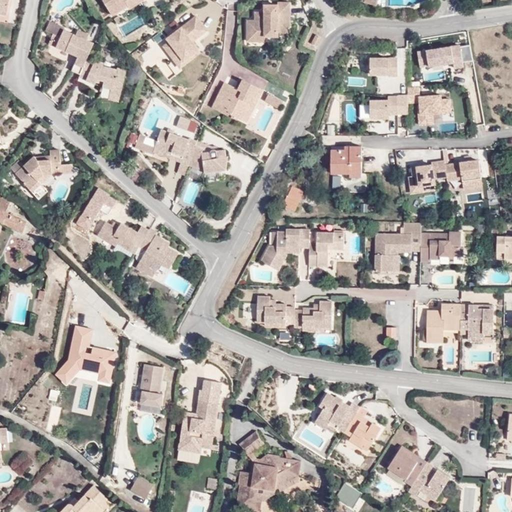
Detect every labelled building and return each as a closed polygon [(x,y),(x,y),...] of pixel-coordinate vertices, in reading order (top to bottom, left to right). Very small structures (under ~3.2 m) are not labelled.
[(105,0),(113,12),(128,2),(130,5),(138,0),(105,0)] [(264,35),(264,31),(277,31),(278,26),(289,27),(289,2),(277,2),(277,4),(270,4),(270,10),(263,10),(263,12),(254,12),(254,19),(246,19),(246,39),(255,40),(255,35),(264,35)] [(162,44),(172,57),(178,52),(182,57),(197,46),(191,38),(205,28),(195,14),(166,36),(168,39),(162,44)] [(72,59),(80,62),(87,48),(90,38),(83,35),(85,29),(75,25),(73,30),(61,25),(58,32),(53,42),(75,52),(72,59)] [(50,29),(46,38),(53,42),(58,32),(50,29)] [(309,42),(316,47),(322,39),(315,34),(309,42)] [(418,66),(451,60),(453,67),(462,66),(462,62),(472,60),(468,45),(457,47),(458,45),(416,53),(418,66)] [(179,65),(199,50),(197,46),(182,57),(178,52),(172,57),(179,65)] [(108,84),(118,86),(123,65),(115,62),(114,65),(101,61),(101,58),(91,54),(87,48),(80,62),(78,68),(76,73),(92,79),(95,74),(102,76),(101,82),(108,84)] [(80,62),(72,59),(69,65),(78,68),(80,62)] [(397,65),(370,65),(370,81),(388,81),(388,83),(397,82),(397,65)] [(232,92),(219,85),(208,105),(225,114),(226,111),(238,117),(247,100),(250,101),(257,85),(241,77),(236,86),(232,92)] [(236,86),(222,79),(219,85),(232,92),(236,86)] [(106,92),(116,94),(118,86),(108,84),(106,92)] [(440,95),(419,97),(418,84),(405,86),(406,101),(396,102),(397,121),(408,120),(407,110),(417,109),(419,124),(432,123),(432,112),(448,111),(447,100),(440,100),(440,95)] [(247,100),(238,117),(245,120),(261,88),(257,85),(250,101),(247,100)] [(282,100),(267,92),(263,99),(277,108),(282,100)] [(397,121),(396,102),(388,103),(388,107),(370,107),(370,125),(389,125),(389,121),(397,121)] [(369,117),(366,104),(358,106),(361,118),(369,117)] [(194,134),(198,122),(179,116),(175,128),(194,134)] [(141,138),(142,132),(136,130),(131,143),(148,149),(149,146),(200,165),(201,168),(222,165),(225,153),(222,153),(221,146),(211,146),(211,144),(209,143),(207,144),(205,145),(205,147),(198,147),(201,139),(157,124),(151,141),(141,138)] [(40,168),(47,168),(57,168),(57,158),(57,145),(46,145),(47,150),(48,154),(35,155),(31,150),(19,162),(11,169),(29,188),(38,178),(34,175),(40,168)] [(328,171),(347,171),(347,168),(358,168),(357,145),(328,145),(328,171)] [(481,181),(477,154),(444,159),(444,160),(446,172),(446,175),(462,173),(463,184),(481,181)] [(416,162),(410,162),(412,171),(417,170),(418,181),(433,179),(435,178),(434,173),(446,172),(444,160),(444,159),(443,155),(432,157),(432,159),(415,161),(416,162)] [(6,164),(11,169),(19,162),(14,157),(6,164)] [(69,158),(57,158),(57,168),(69,167),(69,158)] [(34,175),(38,178),(47,168),(40,168),(34,175)] [(417,170),(412,171),(408,171),(410,188),(434,184),(433,179),(418,181),(417,170)] [(38,178),(29,188),(31,191),(40,181),(38,178)] [(292,209),(302,192),(291,186),(281,203),(292,209)] [(3,210),(6,200),(0,197),(0,222),(21,231),(25,221),(3,210)] [(116,219),(113,223),(108,220),(102,217),(94,229),(113,240),(114,238),(130,247),(131,249),(136,242),(142,245),(134,258),(133,261),(149,271),(157,258),(165,263),(175,247),(165,242),(167,238),(152,229),(154,227),(147,223),(146,225),(138,220),(133,227),(117,217),(116,219)] [(401,221),(401,233),(419,232),(419,221),(401,221)] [(287,228),(287,231),(278,231),(278,243),(273,243),(269,244),(260,260),(279,271),(289,253),(291,246),(301,246),(310,247),(310,268),(330,268),(330,249),(330,242),(345,242),(344,231),(311,232),(310,228),(287,228)] [(426,239),(426,232),(419,232),(401,233),(374,232),(373,269),(392,269),(392,248),(419,247),(419,253),(419,261),(428,261),(428,258),(448,258),(448,252),(463,252),(463,245),(457,245),(457,229),(446,228),(446,233),(447,239),(426,239)] [(511,233),(496,234),(496,248),(503,248),(503,255),(511,255),(511,233)] [(111,244),(127,252),(130,247),(114,238),(113,240),(111,244)] [(133,250),(130,256),(134,258),(142,245),(136,242),(131,249),(133,250)] [(392,248),(392,269),(398,269),(399,253),(419,253),(419,247),(392,248)] [(33,297),(39,298),(42,287),(36,286),(33,297)] [(303,324),(303,326),(315,326),(315,323),(326,323),(326,325),(332,325),(333,300),(321,300),(321,306),(305,306),(305,308),(297,307),(297,305),(289,304),(288,302),(271,301),(271,295),(258,294),(259,319),(268,320),(268,318),(278,319),(278,324),(286,324),(287,319),(296,319),(296,323),(303,324)] [(443,331),(467,331),(467,335),(482,336),(482,332),(492,332),(492,313),(475,312),(476,305),(457,304),(457,302),(440,302),(439,309),(425,309),(425,342),(442,342),(443,331)] [(252,318),(254,304),(245,303),(243,317),(252,318)] [(397,338),(397,325),(384,323),(383,337),(397,338)] [(155,394),(159,367),(141,365),(137,391),(140,392),(138,405),(157,407),(159,395),(155,394)] [(209,449),(216,395),(200,392),(198,402),(196,402),(193,418),(190,418),(189,421),(180,420),(177,445),(209,449)] [(363,417),(356,412),(358,408),(350,403),(347,407),(344,413),(338,407),(341,403),(342,401),(334,395),(332,397),(326,393),(317,406),(322,409),(313,423),(323,430),(326,427),(333,432),(336,429),(349,438),(348,440),(356,446),(360,441),(368,447),(379,429),(371,424),(368,428),(360,422),(363,417)] [(344,413),(347,407),(341,403),(338,407),(344,413)] [(356,412),(363,417),(365,412),(358,408),(356,412)] [(368,428),(371,424),(363,417),(360,422),(368,428)] [(250,461),(248,474),(251,474),(254,464),(264,465),(270,460),(266,453),(261,458),(253,457),(251,452),(262,443),(254,431),(239,443),(250,461)] [(360,441),(356,446),(364,452),(368,447),(360,441)] [(419,459),(400,447),(398,449),(405,453),(404,455),(416,464),(419,459)] [(428,473),(432,468),(419,459),(416,464),(404,455),(405,453),(398,449),(387,467),(405,480),(404,482),(410,486),(406,491),(414,497),(418,491),(433,501),(448,479),(436,470),(433,476),(428,473)] [(236,486),(237,486),(235,501),(242,502),(241,509),(250,510),(251,504),(259,506),(260,500),(261,489),(272,489),(273,486),(297,475),(299,462),(277,457),(278,455),(266,453),(270,460),(264,465),(254,464),(251,474),(248,474),(238,472),(236,486)] [(261,489),(260,500),(296,482),(297,475),(273,486),(272,489),(261,489)] [(150,487),(135,478),(128,491),(143,500),(150,487)] [(205,488),(216,489),(218,480),(207,478),(205,488)] [(352,509),(361,493),(344,483),(334,498),(352,509)] [(105,511),(110,507),(91,488),(72,508),(69,506),(63,511),(105,511)]
